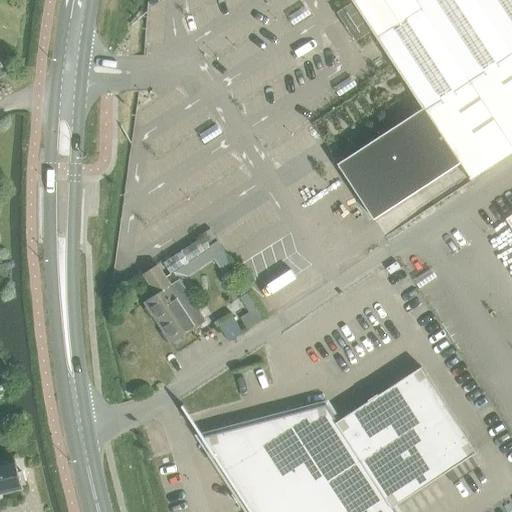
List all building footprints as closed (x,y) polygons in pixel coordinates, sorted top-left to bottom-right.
[(511,0),(351,0),(422,107),(336,163),(373,219),(460,162),(472,182),(511,154),(511,0)] [(203,237),(163,263),(171,274),(173,272),(210,247),(203,236),(203,237)] [(171,343),(197,326),(208,319),(181,277),(170,284),(157,265),(142,275),(155,296),(144,303),(171,343)] [(234,300),(247,326),(265,317),(252,291),(234,300)] [(232,317),(218,326),(218,327),(228,342),(240,334),(243,332),(232,317)] [(286,409),(287,415),(201,437),(249,511),(396,511),(393,507),(476,453),(420,367),(337,421),(326,404),(302,411),(300,405),(286,409)] [(22,485),(25,484),(22,472),(18,473),(15,460),(0,463),(0,497),(2,497),(1,494),(23,488),(22,485)]
